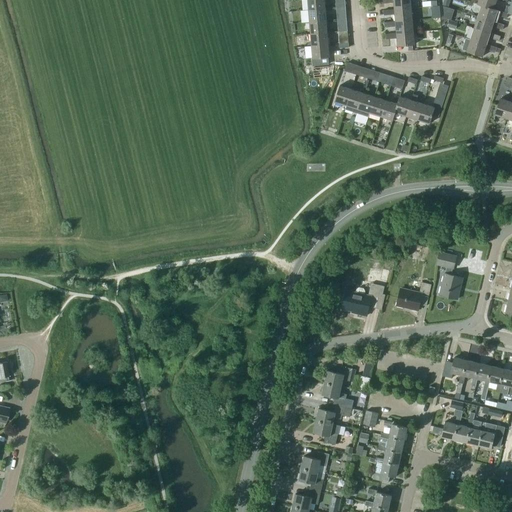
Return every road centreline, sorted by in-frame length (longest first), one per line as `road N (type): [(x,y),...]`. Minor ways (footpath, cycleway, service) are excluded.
road 1 (tertiary): [(239,511),(303,261),(354,209),(429,187)]
road 2 (residential): [(267,511),(309,351),(472,322)]
road 3 (residential): [(0,343),(28,339),(40,351),(0,507)]
road 4 (residential): [(493,68),(408,69),(370,58),(358,46),(354,0)]
road 5 (unknown): [(119,276),(249,254),(298,270)]
